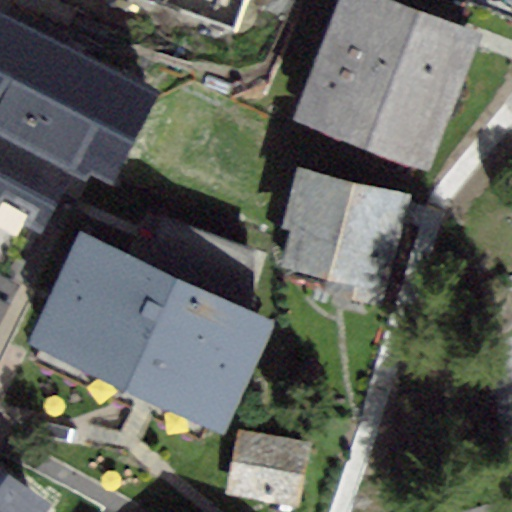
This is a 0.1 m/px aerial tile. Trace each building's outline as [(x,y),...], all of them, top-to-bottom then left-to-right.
[(156,0),(241,33),(252,0),(156,0)] [(478,42),(366,0),(330,0),(284,125),(423,180),(478,42)] [(157,95),(0,22),(0,188),(19,148),(111,193),(157,95)] [(410,197),(297,170),(273,273),(385,300),(410,197)] [(75,235),(23,349),(221,439),(273,325),(75,235)] [(299,511),(312,446),(236,432),(224,499),(296,511),(299,511)] [(0,511),(41,511),(47,504),(0,470),(0,511)]
